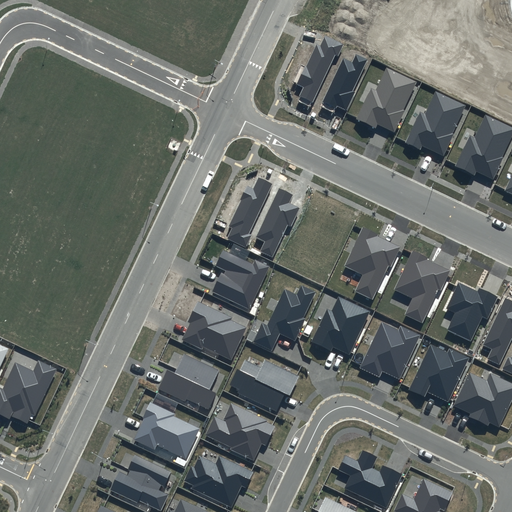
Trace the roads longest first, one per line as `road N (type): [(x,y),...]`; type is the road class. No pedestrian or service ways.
road 1 (tertiary): [(225,111),(46,488)]
road 2 (residential): [(225,111),(511,245)]
road 3 (residential): [(277,511),(321,420),(348,405),(511,480)]
road 4 (residential): [(0,41),(20,24),(45,26),(225,111)]
road 5 (tertiary): [(281,0),(225,111)]
